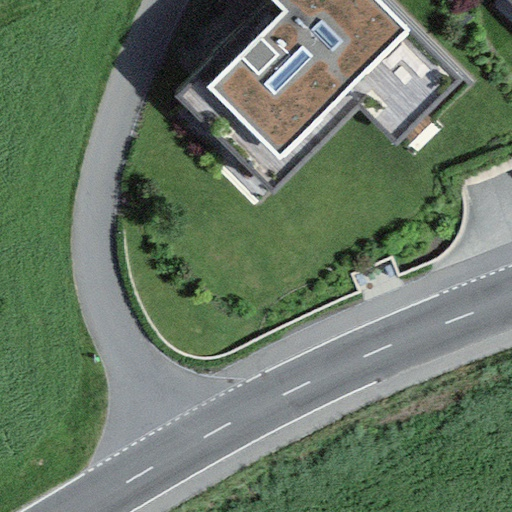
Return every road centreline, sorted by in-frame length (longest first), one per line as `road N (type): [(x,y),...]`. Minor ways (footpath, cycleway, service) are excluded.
road 1 (residential): [(164,0),(126,79),(97,191),(99,302),(179,451)]
road 2 (tertiary): [(179,451),(364,356),(511,298)]
